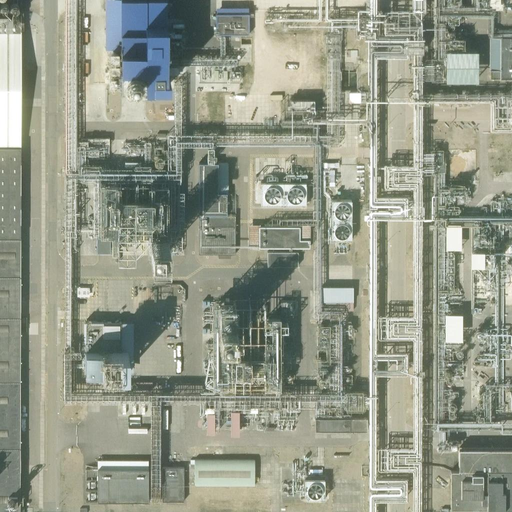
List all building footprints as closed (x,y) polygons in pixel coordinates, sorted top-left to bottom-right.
[(111,0),(111,83),(165,83),(165,0),(111,0)] [(257,0),(257,9),(312,10),(311,0),(257,0)] [(216,5),(216,32),(249,32),(250,5),(216,5)] [(0,145),(21,145),(21,13),(0,13),(0,145)] [(291,78),(314,77),(312,36),(290,37),(291,78)] [(491,79),(511,78),(511,38),(491,39),(491,79)] [(446,79),(466,79),(466,51),(447,51),(446,79)] [(278,63),(278,76),(289,76),(290,64),(278,63)] [(341,92),(346,92),(346,98),(353,98),(353,92),(358,92),(358,68),(353,68),(353,63),(345,63),(345,68),(341,68),(341,92)] [(72,250),(73,250),(73,256),(117,256),(117,262),(120,261),(120,256),(148,256),(148,261),(152,261),(152,256),(184,256),(184,147),(181,147),(181,143),(166,143),(166,137),(151,137),(151,142),(143,142),(143,140),(85,140),(85,142),(71,142),(71,167),(70,167),(70,168),(71,168),(71,189),(70,189),(70,190),(71,189),(71,212),(70,212),(71,212),(71,234),(70,234),(70,235),(71,235),(71,250),(71,251),(72,251),(72,250)] [(19,511),(21,145),(0,145),(0,511),(19,511)] [(444,180),(476,180),(476,150),(444,150),(444,180)] [(199,163),(199,214),(227,214),(227,193),(217,193),(217,163),(199,163)] [(256,202),(309,202),(309,182),(256,182),(256,202)] [(331,238),(338,238),(337,246),(346,246),(346,239),(352,239),(352,200),(333,200),(333,198),(332,198),(331,238)] [(199,254),(231,254),(235,254),(236,214),(227,214),(199,214),(199,254)] [(446,246),(461,246),(461,221),(446,220),(446,246)] [(259,247),(310,247),(310,240),(300,240),(300,226),(259,226),(259,247)] [(483,262),(483,247),(470,247),(470,262),(483,262)] [(312,248),(264,248),(263,266),(312,266),(312,248)] [(74,292),(86,293),(87,284),(75,284),(74,292)] [(353,310),(353,286),(322,286),(322,310),(353,310)] [(281,318),(281,315),(267,315),(267,319),(249,319),(249,300),(203,300),(202,430),(296,431),(296,318),(281,318)] [(281,301),(281,315),(294,315),(294,301),(281,301)] [(445,336),(462,336),(461,309),(444,310),(445,336)] [(101,371),(101,385),(121,385),(121,371),(128,371),(128,350),(121,350),(122,322),(85,321),(85,371),(101,371)] [(350,428),(350,418),(315,418),(315,428),(350,428)] [(472,511),(473,508),(511,507),(511,447),(459,448),(459,470),(451,470),(451,511),(472,511)] [(194,485),(255,485),(255,459),(194,459),(194,485)] [(184,467),(162,467),(162,501),(184,501),(184,467)] [(149,469),(86,469),(86,501),(98,501),(98,500),(148,500),(148,469),(149,469)] [(262,511),(263,494),(191,494),(191,511),(262,511)] [(121,511),(122,502),(109,502),(109,511),(121,511)]
